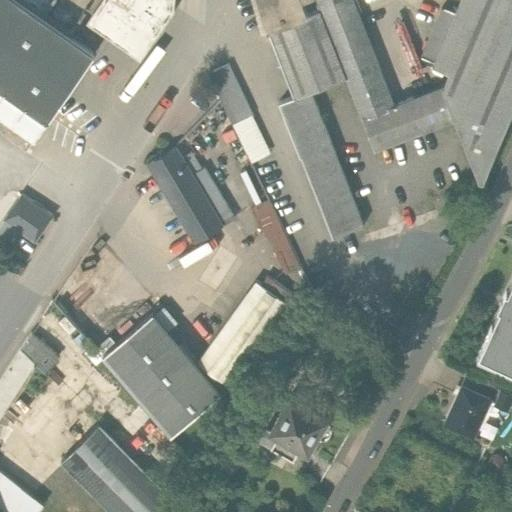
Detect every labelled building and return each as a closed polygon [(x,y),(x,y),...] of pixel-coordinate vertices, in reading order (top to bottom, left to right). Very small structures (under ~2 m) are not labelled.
[(0,0),(0,116),(33,140),(93,52),(16,0),(0,0)] [(106,0),(91,22),(139,54),(169,9),(169,0),(106,0)] [(256,0),(267,30),(307,15),(300,0),(256,0)] [(351,0),(316,0),(320,10),(307,15),(267,30),(292,96),(308,90),(339,78),(356,121),(393,107),(392,105),(351,0)] [(420,59),(449,71),(441,87),(454,120),(477,181),(480,183),(511,107),(511,0),(459,0),(454,13),(441,8),(420,59)] [(228,63),(207,73),(249,161),(268,152),(250,114),(252,113),(228,63)] [(441,87),(392,105),(393,107),(356,121),(369,153),(454,120),(441,87)] [(331,238),(360,225),(308,90),(292,96),(277,102),(331,238)] [(194,241),(222,225),(182,158),(175,146),(147,162),(194,241)] [(192,152),(182,158),(222,225),(234,217),(205,167),(202,169),(192,152)] [(0,223),(0,233),(8,239),(15,228),(33,241),(51,215),(21,194),(0,223)] [(285,302),(255,281),(196,364),(220,392),(285,302)] [(491,326),(476,359),(511,374),(511,295),(511,296),(505,293),(499,307),(505,310),(497,328),(491,326)] [(196,364),(166,330),(176,321),(162,305),(153,314),(152,313),(115,344),(109,336),(95,348),(170,434),(220,392),(196,364)] [(29,333),(19,349),(34,364),(44,374),(58,356),(29,333)] [(0,416),(34,364),(19,349),(0,378),(0,416)] [(461,386),(444,424),(472,437),(489,401),(496,404),(501,391),(502,389),(466,373),(461,386)] [(496,404),(494,408),(507,413),(511,400),(511,395),(501,391),(496,404)] [(326,420),(289,399),(277,420),(273,418),(267,430),(266,429),(259,441),(271,447),(277,436),(299,448),(306,452),(315,437),(320,438),(325,437),(329,434),(331,429),(330,425),(326,420)] [(85,413),(68,431),(80,442),(61,462),(110,511),(151,511),(167,497),(85,413)] [(271,447),(270,449),(292,461),(299,448),(277,436),(271,447)] [(214,475),(227,484),(239,465),(226,457),(214,475)] [(0,470),(0,509),(3,511),(37,511),(43,504),(0,470)]
